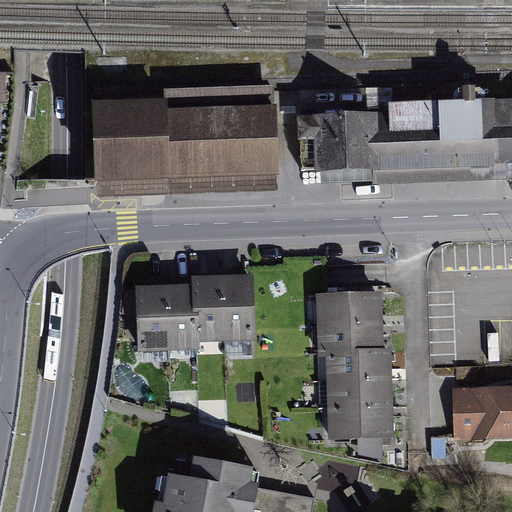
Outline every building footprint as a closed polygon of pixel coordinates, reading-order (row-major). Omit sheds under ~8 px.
[(511,166),(511,100),(299,109),(302,176),(511,166)] [(94,111),(97,188),(276,181),(273,104),(94,111)] [(142,302),(144,363),(168,363),(196,362),(226,362),(262,361),(261,300),(225,300),(215,301),(185,301),(169,301),(142,302)] [(317,304),(320,445),(388,443),(387,422),(387,389),(386,374),(386,341),(385,329),(385,303),(317,304)] [(511,381),(453,384),(455,439),(511,437),(511,381)] [(164,487),(159,511),(312,511),(314,503),(245,490),(248,471),(195,461),(190,491),(164,487)]
